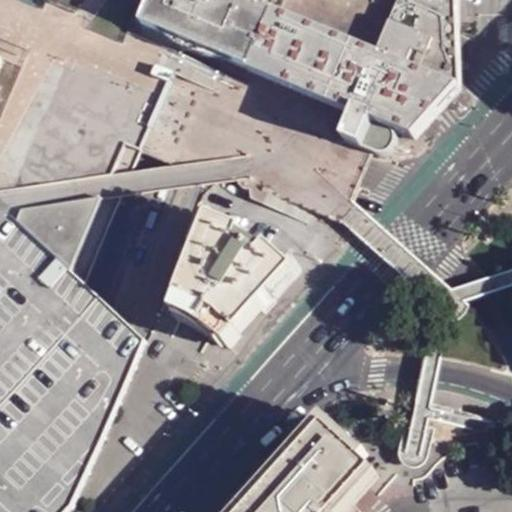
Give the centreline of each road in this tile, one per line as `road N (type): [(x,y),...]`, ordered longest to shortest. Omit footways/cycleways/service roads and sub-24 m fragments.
road 1 (tertiary): [(38,511),(93,426),(138,323),(210,121),(226,0)]
road 2 (tertiary): [(290,377),(426,371),(511,392)]
road 3 (primary): [(290,377),(423,232)]
road 4 (primary): [(172,511),(290,377)]
road 5 (unknown): [(0,353),(52,300),(0,247)]
road 6 (tertiary): [(423,232),(511,343)]
road 7 (primary): [(423,232),(511,131)]
